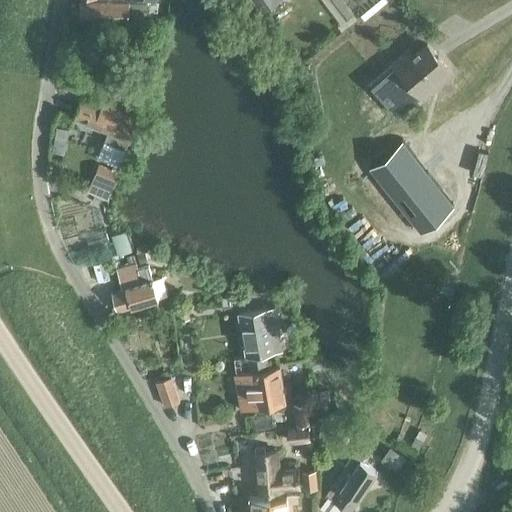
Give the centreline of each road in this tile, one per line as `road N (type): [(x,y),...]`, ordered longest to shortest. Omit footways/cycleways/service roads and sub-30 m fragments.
road 1 (residential): [(211,511),(72,277),(45,214),(38,158),(61,0)]
road 2 (tertiary): [(453,500),(478,444),(511,282)]
road 3 (tertiary): [(0,331),(121,511)]
